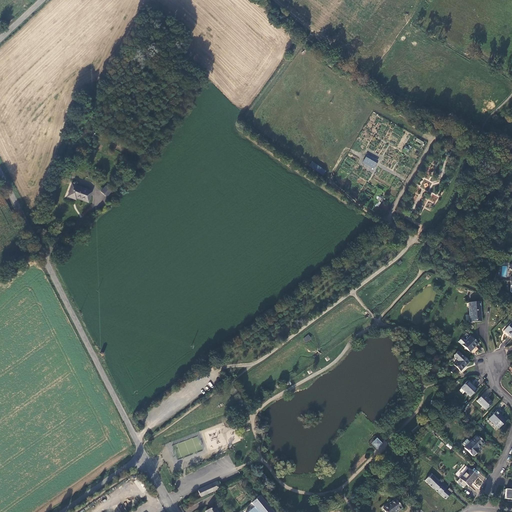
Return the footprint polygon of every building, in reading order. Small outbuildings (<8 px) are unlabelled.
[(378,160),(367,154),(362,162),(373,168),(378,160)] [(326,170),(312,161),(309,166),(322,175),(326,170)] [(89,202),(93,191),(72,184),(68,196),(73,198),(74,197),(89,202)] [(106,185),(101,191),(108,196),(113,190),(106,185)] [(481,320),(480,302),(469,303),(470,321),(481,320)] [(470,352),(478,344),(470,336),(462,345),(470,352)] [(465,366),(469,362),(462,355),(462,356),(457,361),(453,365),(452,364),(451,366),(448,369),(453,374),(457,369),(460,372),(465,366)] [(477,390),(467,381),(460,388),(470,397),(477,390)] [(492,403),(483,394),(476,401),(486,410),(492,403)] [(495,411),(492,413),(493,414),(490,418),(488,419),(499,429),(508,419),(505,415),(503,418),(499,414),(501,411),(499,408),(496,412),(495,411)] [(464,448),(473,457),(479,451),(477,450),(484,443),(476,435),(469,442),(465,447),(464,448)] [(376,448),(377,449),(382,444),(377,440),(373,444),(376,448)] [(478,477),(468,468),(459,479),(469,487),(478,477)] [(438,481),(431,474),(426,479),(424,481),(438,493),(446,499),(451,494),(445,490),(448,487),(440,480),(438,481)] [(198,491),(201,498),(221,488),(218,481),(198,491)] [(397,511),(403,508),(395,499),(382,509),(384,511),(397,511)]
